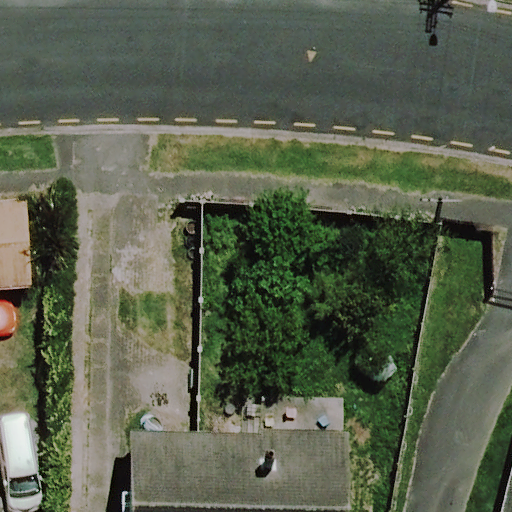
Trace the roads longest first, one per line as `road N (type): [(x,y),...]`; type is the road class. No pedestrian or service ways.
road 1 (residential): [(200,48),(511,82)]
road 2 (residential): [(0,60),(200,48)]
